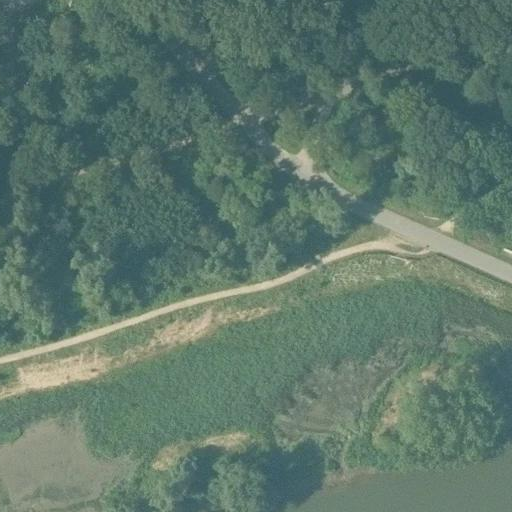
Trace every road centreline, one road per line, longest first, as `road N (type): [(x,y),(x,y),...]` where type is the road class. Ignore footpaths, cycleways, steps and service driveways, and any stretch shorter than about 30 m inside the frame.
road 1 (unclassified): [(511,274),(297,177)]
road 2 (unclassified): [(511,30),(324,92)]
road 3 (unclassified): [(243,122),(138,0)]
